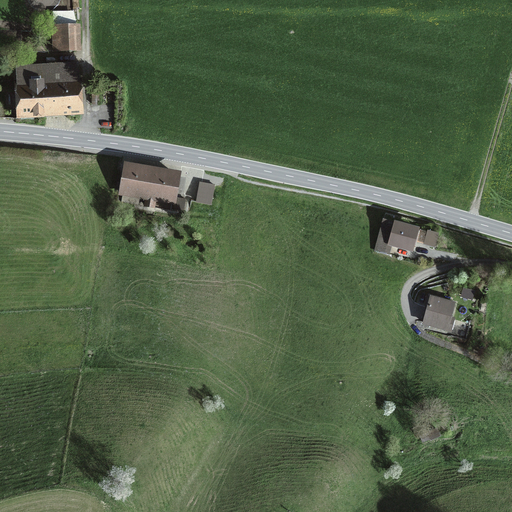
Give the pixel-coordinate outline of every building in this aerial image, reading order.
[(80,27),(54,28),(55,55),(81,54),(80,27)] [(511,39),(498,36),(494,49),(507,53),(511,39)] [(77,63),(13,67),(16,117),(80,113),(77,63)] [(184,178),(126,169),(121,199),(179,209),(184,178)] [(195,200),(212,203),(216,182),(200,179),(195,200)] [(415,230),(382,221),(376,241),(410,250),(415,230)] [(424,244),(436,245),(438,228),(426,227),(424,244)] [(456,303),(428,297),(422,326),(449,332),(456,303)]
